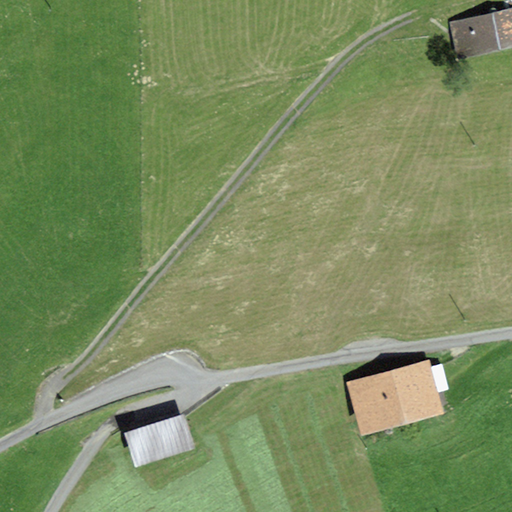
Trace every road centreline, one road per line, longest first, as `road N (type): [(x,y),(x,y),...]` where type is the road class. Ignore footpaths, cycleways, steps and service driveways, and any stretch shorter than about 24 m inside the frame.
road 1 (track): [(475,0),(408,22),(340,68),(56,385),(43,421)]
road 2 (unclassified): [(511,332),(206,376)]
road 3 (unclassified): [(206,376),(110,395),(0,445)]
road 4 (unclassified): [(206,376),(185,396),(114,422),(50,511)]
